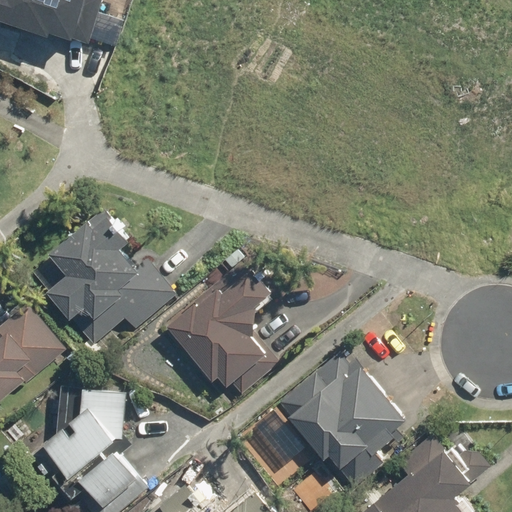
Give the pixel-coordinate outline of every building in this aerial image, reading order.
[(0,0),(0,11),(26,21),(28,15),(93,38),(106,0),(0,0)] [(117,196),(62,244),(82,266),(57,287),(100,336),(129,311),(142,326),(182,291),(138,240),(147,232),(117,196)] [(231,389),(275,350),(258,331),(273,318),(264,308),(284,290),(253,256),(174,326),(231,389)] [(0,328),(0,387),(10,399),(80,340),(41,294),(0,328)] [(407,421),(422,408),(368,347),(355,359),(343,345),(287,395),(338,452),(345,446),(357,459),(379,439),(387,448),(411,427),(407,421)] [(93,405),(60,434),(89,467),(133,428),(136,385),(95,382),(93,405)] [(453,446),(439,430),(408,455),(419,468),(365,511),(491,511),(470,486),(488,471),(486,469),(498,458),(483,440),(473,449),(464,437),(453,446)] [(157,467),(135,439),(97,469),(118,497),(157,467)] [(276,511),(259,491),(237,511),(177,511),(175,510),(173,511),(276,511)]
